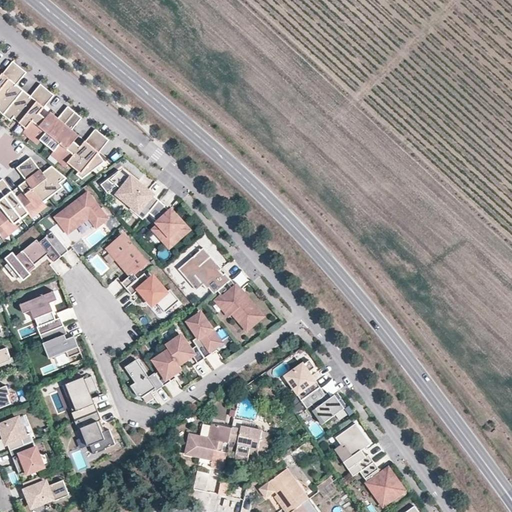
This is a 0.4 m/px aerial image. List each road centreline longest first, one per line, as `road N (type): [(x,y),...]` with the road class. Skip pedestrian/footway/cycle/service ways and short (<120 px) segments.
road 1 (secondary): [(500,484),(293,228),(35,0)]
road 2 (residential): [(305,315),(156,154),(0,24)]
road 3 (residential): [(94,306),(123,407),(147,419),(305,315)]
road 4 (residential): [(452,511),(305,315)]
